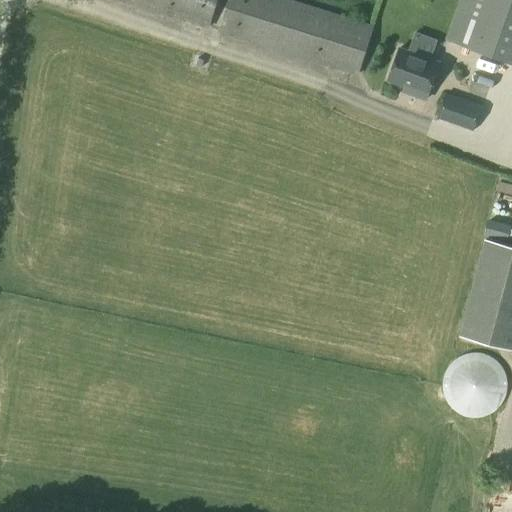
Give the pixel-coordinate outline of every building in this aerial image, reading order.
[(511,0),(458,0),(449,35),(511,52),(511,0)] [(344,43),(342,61),(360,64),(363,45),(344,43)] [(388,80),(428,94),(439,62),(399,48),(388,80)] [(437,119),(474,132),(483,106),(446,93),(437,119)] [(461,339),(511,352),(511,248),(487,242),(461,339)] [(443,386),(445,398),(451,407),(459,414),(471,418),(482,417),(488,415),(497,410),(502,402),(505,393),(507,384),(504,374),(499,366),(493,359),(486,356),(477,354),(468,354),(457,359),(449,366),(445,376),(443,386)]
